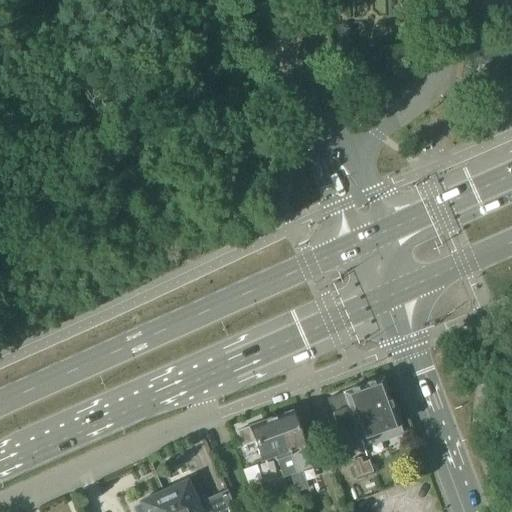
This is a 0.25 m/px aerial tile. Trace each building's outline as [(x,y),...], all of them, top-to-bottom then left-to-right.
[(382,380),(328,399),(347,453),(402,433),(382,380)] [(292,412),(273,419),(280,439),(283,438),(302,490),(308,488),(302,472),(312,468),(309,461),(308,459),(313,458),(309,445),(304,447),(298,429),(299,429),(305,427),(302,420),(299,411),(296,411),(292,413),(292,412)] [(276,457),(284,478),(291,476),(297,492),(302,490),(283,438),(280,439),(273,419),(250,427),(250,428),(238,432),(243,446),(255,442),(262,462),(276,457)] [(361,458),(351,462),(357,478),(372,472),(368,461),(363,463),(361,458)] [(203,497),(195,480),(183,485),(181,483),(174,486),(174,489),(164,494),(171,511),(234,511),(226,492),(204,502),(203,497)] [(145,502),(133,507),(134,511),(171,511),(164,494),(154,498),(151,496),(145,499),(145,500),(145,502)]
